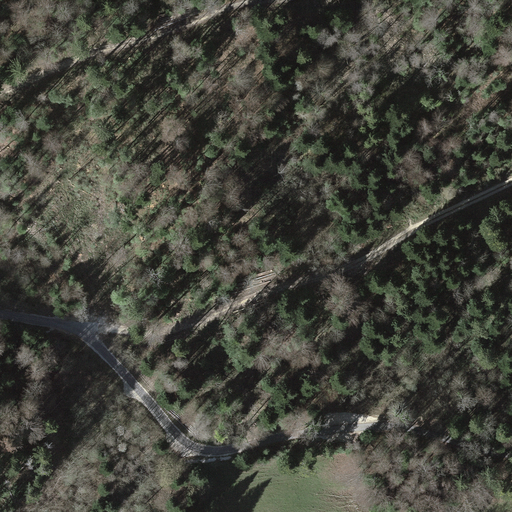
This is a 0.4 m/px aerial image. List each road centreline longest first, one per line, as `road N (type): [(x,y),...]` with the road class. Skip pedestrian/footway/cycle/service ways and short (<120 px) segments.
road 1 (track): [(0,310),(66,323),(157,400),(200,425),(255,434),(407,425),(511,452)]
road 2 (track): [(260,0),(84,55),(10,90)]
